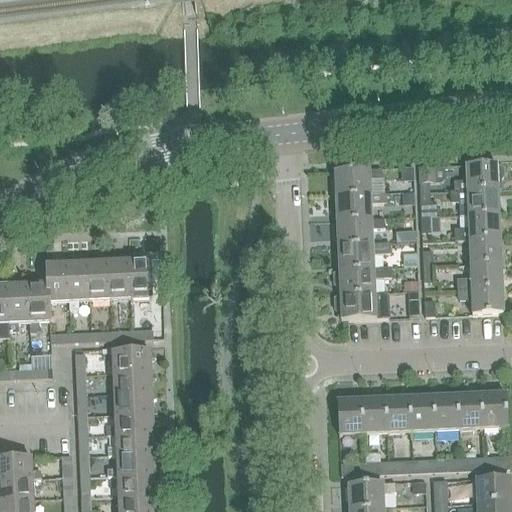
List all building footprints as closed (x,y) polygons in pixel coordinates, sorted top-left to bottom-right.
[(454,195),(467,194),(498,193),(498,183),(501,182),(504,180),(504,172),(501,169),(497,169),(497,167),(466,169),(467,184),(454,184),(454,195)] [(419,171),(419,187),(434,187),(434,170),(419,171)] [(335,175),(336,200),(370,198),(370,183),(382,182),(382,173),(370,173),(335,175)] [(467,194),(454,195),(450,195),(450,207),(459,206),(459,219),(468,219),(499,217),(498,193),(467,194)] [(336,200),(337,225),(372,223),(371,223),(371,208),(383,207),(383,197),(370,198),(336,200)] [(420,205),(420,221),(431,220),(437,220),(436,205),(420,205)] [(501,242),(499,217),(468,219),(469,233),(454,233),(455,244),(469,243),(501,242)] [(431,220),(420,221),(421,237),(431,237),(431,220)] [(337,225),(338,249),(373,248),(373,247),(372,232),(385,232),(384,222),(371,223),(372,223),(337,225)] [(470,268),(502,267),(501,242),(469,243),(470,268)] [(338,249),(339,274),(374,273),(374,272),(373,257),(390,256),(390,246),(373,247),(373,248),(338,249)] [(433,270),(432,255),(423,256),(423,270),(433,270)] [(141,264),(129,264),(128,264),(131,303),(151,303),(149,260),(143,259),(141,264)] [(121,265),(109,265),(108,265),(110,304),(131,303),(128,264),(129,264),(129,261),(123,260),(121,265)] [(79,315),(78,306),(90,305),(88,266),(88,263),(82,261),(80,267),(68,267),(67,267),(70,306),(69,306),(70,315),(79,315)] [(101,265),(88,266),(90,305),(110,304),(108,265),(109,265),(109,262),(102,261),(101,265)] [(46,268),(47,284),(48,284),(49,307),(69,306),(70,306),(67,267),(68,267),(68,264),(62,263),(60,268),(46,268)] [(457,294),(471,293),(503,292),(502,267),(470,268),(471,283),(456,283),(457,294)] [(423,270),(423,286),(433,286),(433,270),(423,270)] [(339,289),(340,299),(375,297),(374,282),(391,281),(391,271),(374,272),(374,273),(339,274),(339,275),(333,276),(333,288),(339,289)] [(18,329),(18,327),(29,327),(28,288),(28,284),(22,283),(20,289),(7,289),(9,328),(10,337),(14,337),(18,329)] [(50,326),(49,307),(48,284),(47,284),(42,283),(41,287),(28,288),(29,327),(29,337),(36,337),(39,334),(38,326),(50,326)] [(9,328),(7,289),(7,285),(1,284),(1,290),(0,289),(0,340),(9,340),(9,328)] [(503,292),(471,293),(457,294),(457,304),(472,303),(472,318),(504,317),(503,292)] [(418,306),(418,295),(408,296),(408,306),(418,306)] [(341,315),(341,324),(389,322),(387,296),(375,297),(340,299),(340,300),(334,302),(335,314),(341,315)] [(424,305),(425,321),(435,321),(434,305),(424,305)] [(133,344),(153,343),(152,334),(133,335),(133,344)] [(133,335),(112,336),(113,345),(133,344),(133,335)] [(112,336),(92,337),(92,346),(113,345),(112,336)] [(92,337),(71,338),(72,347),(92,346),(92,337)] [(71,338),(50,339),(51,348),(72,347),(71,338)] [(112,357),(113,378),(151,376),(150,364),(156,362),(153,356),(150,355),(133,356),(112,357)] [(76,380),(85,379),(84,358),(75,358),(76,380)] [(32,383),(52,382),(51,373),(32,374),(32,383)] [(32,374),(11,375),(11,384),(32,383),(32,374)] [(11,375),(0,375),(0,384),(11,384),(11,375)] [(113,378),(114,398),(152,396),(151,383),(156,381),(155,376),(151,376),(113,378)] [(85,379),(76,380),(77,400),(85,400),(85,379)] [(114,398),(115,419),(152,417),(152,403),(157,402),(155,396),(152,396),(114,398)] [(507,397),(482,398),(483,433),(508,431),(507,397)] [(482,398),(458,399),(460,434),(483,433),(482,398)] [(458,399),(434,400),(435,435),(460,434),(458,399)] [(85,400),(77,400),(78,420),(86,420),(85,400)] [(434,400),(410,402),(412,436),(435,435),(434,400)] [(410,402),(386,403),(388,437),(412,436),(410,402)] [(386,403),(362,404),(364,438),(388,437),(386,403)] [(364,438),(362,404),(337,405),(339,439),(364,438)] [(152,417),(115,419),(115,429),(106,430),(107,440),(115,439),(153,438),(153,424),(158,422),(156,416),(152,417)] [(86,420),(78,420),(79,440),(87,440),(86,420)] [(108,460),(116,459),(154,458),(154,444),(160,444),(157,437),(153,438),(115,439),(116,451),(107,451),(108,460)] [(87,440),(79,440),(79,461),(88,460),(87,440)] [(72,481),(70,457),(62,461),(63,482),(72,481)] [(117,480),(155,478),(155,465),(160,463),(158,458),(154,458),(116,459),(117,473),(107,473),(108,480),(117,480)] [(88,460),(79,461),(80,481),(89,481),(88,460)] [(485,461),(485,474),(501,473),(500,461),(485,461)] [(0,463),(0,484),(33,483),(41,482),(40,473),(33,474),(32,462),(0,463)] [(461,462),(461,475),(477,475),(476,462),(461,462)] [(437,463),(437,476),(453,476),(452,463),(437,463)] [(429,477),(428,464),(413,464),(413,477),(429,477)] [(405,478),(404,465),(389,465),(389,478),(405,478)] [(381,479),(380,466),(365,467),(366,480),(381,479)] [(356,467),(341,468),(341,481),(356,480),(356,467)] [(117,480),(118,500),(156,498),(155,485),(161,483),(159,478),(155,478),(117,480)] [(73,502),(72,481),(63,482),(64,502),(73,502)] [(89,481),(80,481),(81,501),(90,501),(89,481)] [(477,507),(511,506),(510,481),(476,483),(477,507)] [(0,504),(34,503),(33,483),(0,484),(0,504)] [(434,500),(447,499),(446,485),(433,485),(434,500)] [(348,488),(349,511),(384,511),(383,496),(396,496),(396,486),(348,488)] [(425,491),(410,490),(409,503),(424,503),(425,491)] [(118,500),(118,511),(156,511),(156,506),(162,504),(160,498),(156,498),(118,500)] [(90,511),(90,501),(81,501),(81,511),(90,511)] [(73,511),(73,502),(64,502),(64,511),(73,511)] [(0,511),(34,511),(34,503),(0,504),(0,511)]
